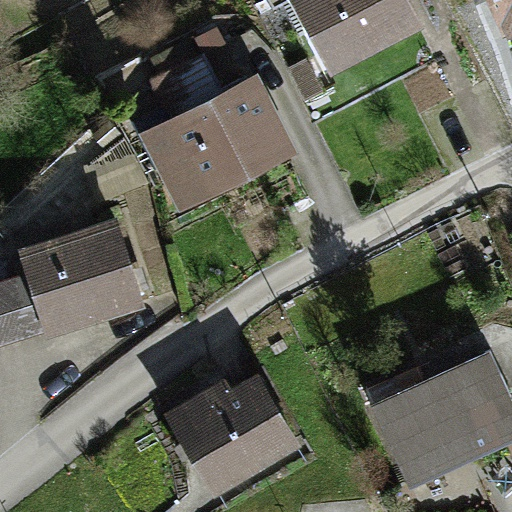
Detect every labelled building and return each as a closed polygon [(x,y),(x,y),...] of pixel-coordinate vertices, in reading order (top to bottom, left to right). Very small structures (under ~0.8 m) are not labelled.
[(312,26),(331,63),(414,20),(403,0),(310,0),(321,21),(312,26)] [(511,0),(494,0),(502,18),(511,14),(511,0)] [(239,93),(234,82),(223,88),(204,52),(154,78),(176,123),(152,135),(187,203),(212,191),(208,183),(284,144),(254,85),(239,93)] [(0,282),(0,339),(24,332),(22,324),(45,317),(47,325),(140,296),(117,222),(86,231),(78,208),(41,220),(49,243),(23,251),(30,273),(0,282)] [(410,481),(511,434),(511,402),(494,362),(379,414),(410,481)] [(259,377),(233,392),(226,382),(170,414),(213,487),(295,440),(259,377)]
